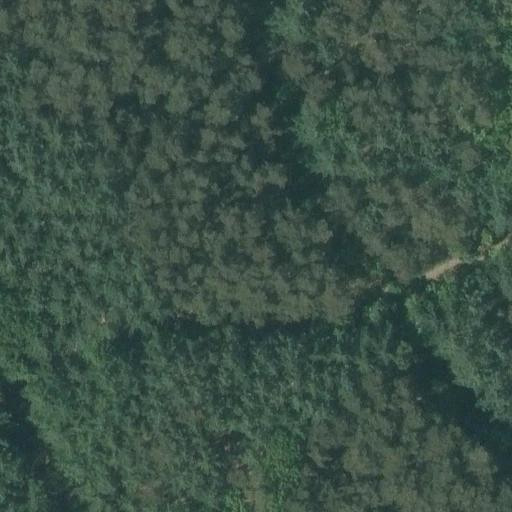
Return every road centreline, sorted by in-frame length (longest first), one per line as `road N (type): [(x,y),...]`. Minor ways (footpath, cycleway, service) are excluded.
road 1 (track): [(511,214),(385,292),(324,312),(204,308),(90,324),(0,371)]
road 2 (track): [(511,436),(323,211),(276,105),(262,0)]
road 3 (track): [(62,511),(2,376)]
